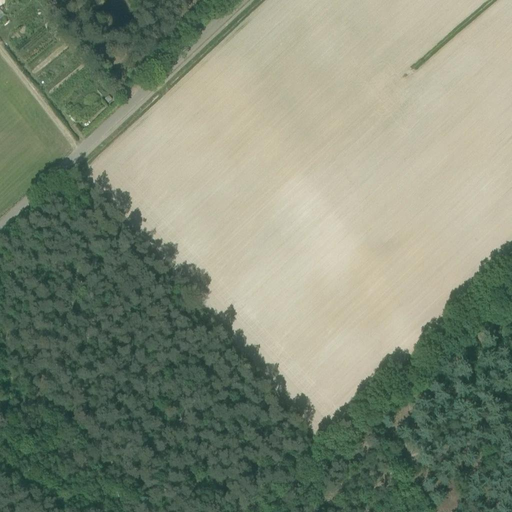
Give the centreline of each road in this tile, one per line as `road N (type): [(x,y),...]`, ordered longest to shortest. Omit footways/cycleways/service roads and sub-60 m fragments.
road 1 (unclassified): [(238,0),(0,223)]
road 2 (track): [(101,511),(0,439)]
